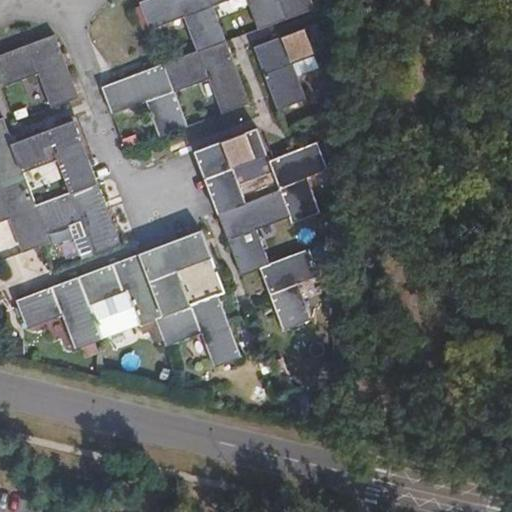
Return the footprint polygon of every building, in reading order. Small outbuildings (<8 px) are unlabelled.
[(225,41),(211,3),(209,0),(144,0),(140,2),(149,27),(184,14),(197,51),(225,41)] [(248,0),(259,27),(287,17),(280,0),(209,0),(211,3),(219,0),(248,0)] [(280,0),(287,17),(314,7),(311,0),(280,0)] [(318,23),(255,47),(278,109),(305,100),(293,63),(327,51),(318,23)] [(55,34),(0,55),(0,80),(3,88),(41,73),(53,107),(78,98),(55,34)] [(225,41),(197,51),(165,63),(175,90),(208,79),(221,113),(248,103),(225,41)] [(188,126),(175,90),(165,63),(102,87),(112,114),(147,101),(160,136),(188,126)] [(27,181),(12,143),(3,119),(0,119),(0,185),(2,190),(27,181)] [(73,121),(44,131),(68,193),(97,182),(73,121)] [(257,128),(223,140),(246,202),(280,189),(270,161),(257,128)] [(44,131),(12,143),(27,181),(36,204),(68,193),(44,131)] [(246,202),(223,140),(195,151),(210,190),(218,213),(246,202)] [(318,143),(270,161),(280,189),(291,217),(293,223),(320,213),(307,177),(328,170),(318,143)] [(36,204),(27,181),(2,190),(0,190),(0,221),(12,217),(25,252),(50,244),(47,233),(36,204)] [(68,193),(36,204),(47,233),(83,220),(96,255),(121,246),(97,182),(68,193)] [(246,202),(218,213),(242,276),(261,269),(270,266),(257,230),(291,217),(280,189),(246,202)] [(202,230),(140,253),(151,282),(213,259),(202,230)] [(270,266),(261,269),(283,331),(310,321),(298,284),(319,276),(311,251),(270,266)] [(140,253),(79,276),(89,305),(126,291),(140,325),(156,319),(164,316),(151,282),(140,253)] [(213,259),(151,282),(164,316),(219,296),(226,293),(213,259)] [(89,305),(79,276),(16,300),(27,328),(62,315),(74,349),(102,339),(89,305)] [(164,316),(156,319),(165,346),(202,333),(215,367),(241,358),(219,296),(164,316)]
